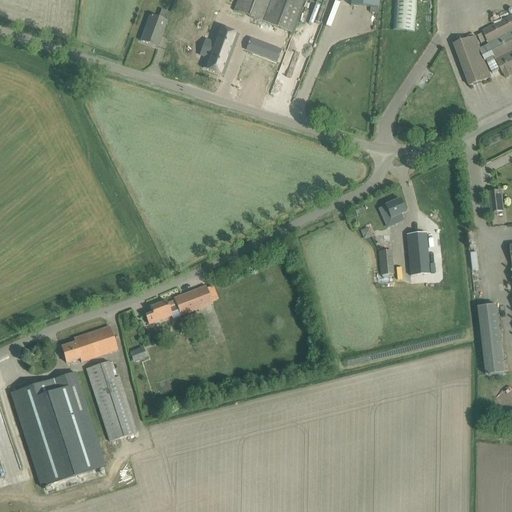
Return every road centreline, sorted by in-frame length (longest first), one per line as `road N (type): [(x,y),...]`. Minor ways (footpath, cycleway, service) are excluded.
road 1 (unclassified): [(0,353),(168,287),(365,190),(377,180),(381,151)]
road 2 (unclassified): [(381,151),(0,29)]
road 3 (unclassified): [(381,151),(427,147),(511,115)]
